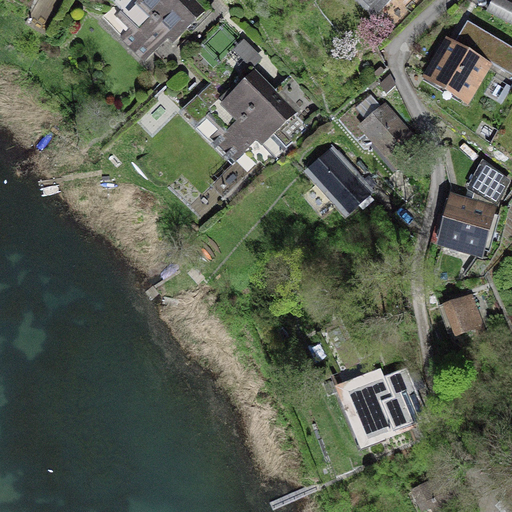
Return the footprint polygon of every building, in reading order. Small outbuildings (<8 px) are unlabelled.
[(150,16),(169,36),(174,40),(206,9),(197,0),(136,0),(135,1),(150,16)] [(358,0),(374,17),(390,0),(358,0)] [(511,23),(511,5),(502,0),(493,0),(488,11),(511,23)] [(169,36),(150,16),(124,42),(143,62),(169,36)] [(511,45),(469,20),(457,41),(449,35),(424,74),(470,102),(494,62),(511,72),(511,45)] [(279,92),(255,68),(225,98),(254,128),(251,131),(266,145),(297,114),(310,127),(326,111),(294,78),(279,92)] [(254,128),(225,98),(219,103),(239,123),(227,134),(203,110),(220,93),(211,83),(182,111),(241,170),(266,145),(251,131),(254,128)] [(129,115),(111,96),(99,107),(117,126),(129,115)] [(423,146),(383,102),(359,124),(398,168),(423,146)] [(375,189),(334,144),(306,170),(346,215),(375,189)] [(470,208),(447,201),(437,238),(480,250),(490,213),(508,182),(487,167),(473,193),(474,193),(470,208)] [(487,332),(472,293),(447,302),(458,334),(475,328),(478,336),(487,332)] [(407,366),(386,376),(381,365),(336,385),(364,448),(398,434),(431,421),(407,366)] [(450,511),(472,500),(451,462),(435,471),(437,475),(412,489),(424,511),(432,507),(434,511),(450,511)]
